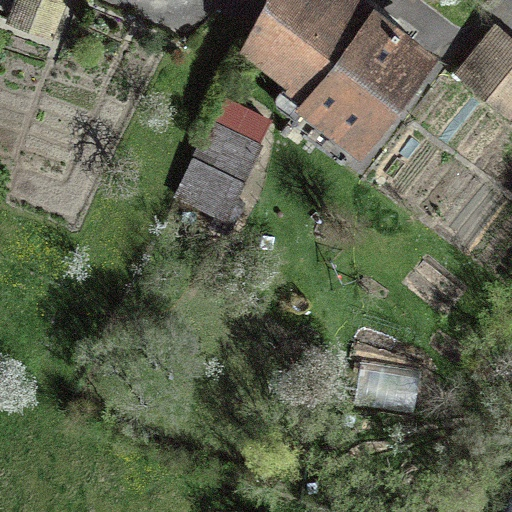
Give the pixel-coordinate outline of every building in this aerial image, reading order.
[(47,32),(59,0),(20,0),(13,19),(47,32)] [(295,117),(306,105),(301,101),(365,22),(335,0),(268,0),(248,44),(291,77),(276,97),(277,104),(295,117)] [(373,13),(365,22),(301,101),(306,105),(358,143),(428,53),(373,13)] [(511,115),(511,41),(498,29),(462,75),(511,115)] [(222,217),(257,141),(212,119),(176,195),(222,217)]
